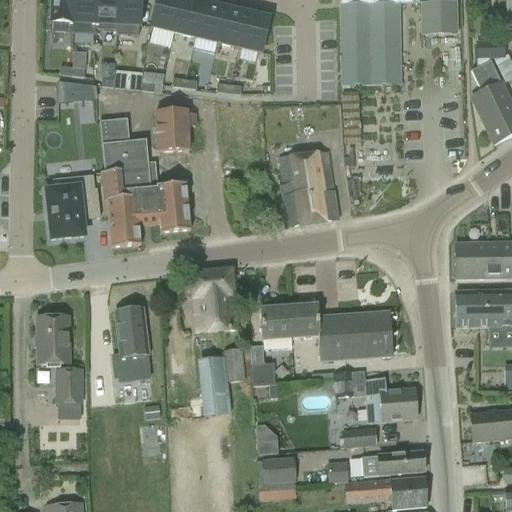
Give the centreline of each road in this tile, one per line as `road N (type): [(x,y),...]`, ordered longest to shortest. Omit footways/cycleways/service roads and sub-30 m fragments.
road 1 (tertiary): [(23,285),(411,231)]
road 2 (residential): [(23,285),(26,0)]
road 3 (tertiary): [(445,511),(425,290),(411,231)]
road 4 (unknown): [(228,257),(219,110)]
road 5 (residential): [(305,98),(303,9),(264,0)]
road 6 (tertiary): [(411,231),(511,163)]
